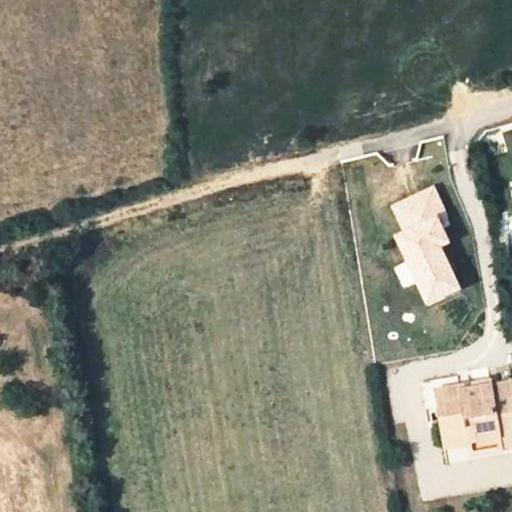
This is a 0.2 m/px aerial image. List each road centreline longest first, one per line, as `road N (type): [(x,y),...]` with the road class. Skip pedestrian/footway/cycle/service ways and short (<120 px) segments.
road 1 (track): [(356,152),(0,254)]
road 2 (residential): [(511,104),(356,152)]
